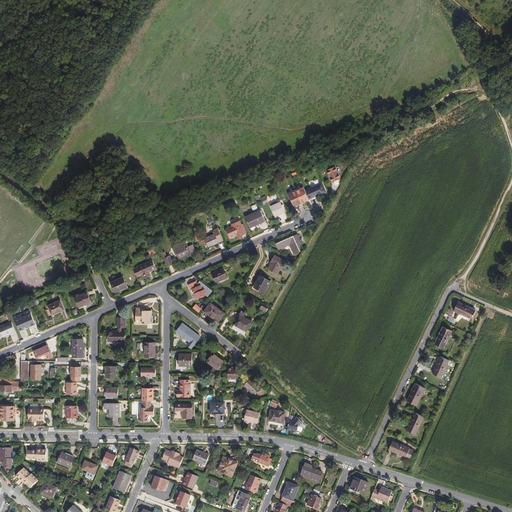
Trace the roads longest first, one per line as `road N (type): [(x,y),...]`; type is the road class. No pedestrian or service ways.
road 1 (residential): [(364,466),(450,289)]
road 2 (residential): [(155,287),(313,218)]
road 3 (track): [(244,359),(364,466)]
road 4 (residential): [(166,296),(165,435)]
road 5 (tertiary): [(290,444),(165,435)]
road 6 (track): [(450,289),(476,257),(511,181)]
road 7 (residential): [(93,435),(94,314)]
